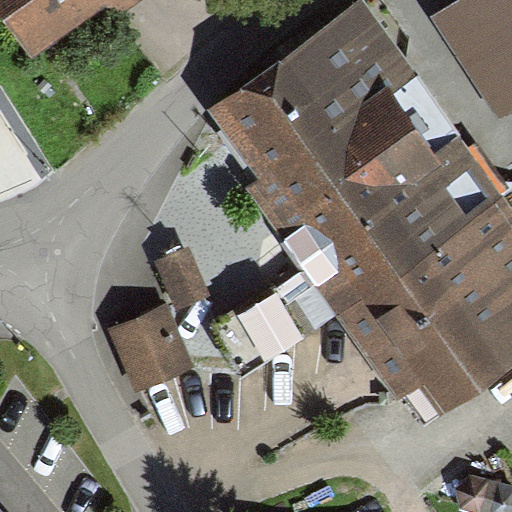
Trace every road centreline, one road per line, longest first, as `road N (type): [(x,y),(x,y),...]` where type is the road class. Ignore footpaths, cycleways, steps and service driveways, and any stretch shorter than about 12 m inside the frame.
road 1 (unclassified): [(21,246),(77,210),(236,41),(288,0)]
road 2 (residential): [(21,246),(166,511)]
road 3 (unknown): [(398,0),(502,159)]
